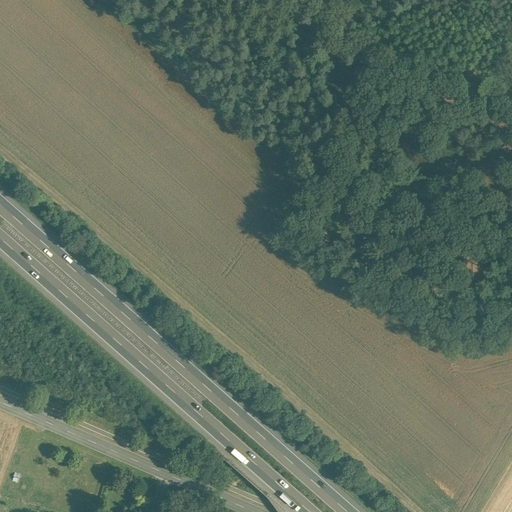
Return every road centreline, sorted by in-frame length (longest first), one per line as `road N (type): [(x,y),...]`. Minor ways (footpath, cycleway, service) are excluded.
road 1 (track): [(418,511),(0,148)]
road 2 (motorway): [(356,511),(0,200)]
road 3 (motorway): [(0,231),(312,511)]
road 4 (secondary): [(254,511),(0,402)]
